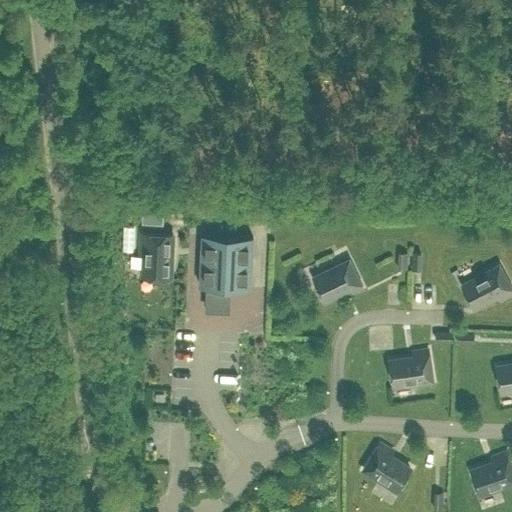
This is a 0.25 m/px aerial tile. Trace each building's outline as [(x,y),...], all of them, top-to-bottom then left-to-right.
[(142,232),(141,254),(143,254),(142,276),(170,277),(172,233),(142,232)] [(201,234),(199,284),(207,285),(206,309),(228,310),(229,286),(251,287),(253,237),(201,234)] [(399,252),(398,268),(406,268),(407,253),(399,252)] [(412,252),(412,268),(420,269),(421,253),(412,252)] [(348,260),(313,277),(325,300),(346,290),(348,294),(362,288),(348,260)] [(462,285),(474,307),(497,295),(500,299),(511,292),(511,290),(498,265),(462,285)] [(436,331),(435,339),(452,340),(452,332),(436,331)] [(457,332),(457,340),(473,341),(474,333),(457,332)] [(413,356),(390,360),(393,385),(432,380),(427,349),(413,351),(413,356)] [(511,363),(497,365),(501,391),(511,389),(511,363)] [(190,382),(187,368),(172,371),(175,385),(190,382)] [(174,405),(190,408),(192,399),(176,396),(174,405)] [(159,465),(175,465),(175,426),(160,426),(159,465)] [(452,469),(453,441),(436,440),(435,468),(452,469)] [(410,467),(390,455),(392,451),(380,443),(363,469),(396,489),(410,467)] [(511,482),(511,469),(506,452),(492,457),(494,461),(471,469),(480,494),(511,482)] [(443,492),(434,492),(434,508),(442,508),(443,492)]
